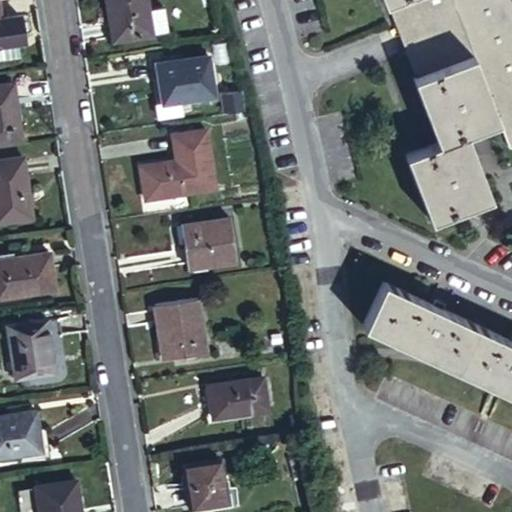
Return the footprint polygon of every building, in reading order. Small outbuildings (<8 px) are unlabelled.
[(150,0),(111,0),(117,36),(169,28),(166,4),(152,6),(150,0)] [(511,0),(391,0),(393,3),(398,1),(428,75),(422,77),(448,143),(417,155),(443,221),(502,197),(477,133),(508,121),(511,129),(511,0)] [(0,19),(0,37),(1,46),(21,43),(17,17),(0,19)] [(195,61),(145,69),(150,108),(201,101),(195,61)] [(0,84),(0,142),(19,140),(11,83),(0,84)] [(226,115),(243,112),(240,95),(223,97),(226,115)] [(177,161),(137,168),(143,199),(214,188),(205,130),(173,135),(177,161)] [(21,161),(0,164),(0,226),(29,222),(21,161)] [(231,221),(182,228),(188,269),(237,263),(231,221)] [(0,301),(17,300),(17,293),(50,290),(45,252),(10,256),(9,252),(0,253),(0,301)] [(435,314),(422,308),(376,285),(353,329),(511,406),(511,351),(503,348),(435,314)] [(156,361),(178,358),(187,356),(197,355),(189,301),(149,308),(156,361)] [(425,303),(422,308),(435,314),(438,309),(425,303)] [(8,363),(9,371),(10,378),(49,372),(44,334),(53,333),(52,320),(4,326),(8,363)] [(511,344),(506,342),(503,348),(511,351),(511,344)] [(203,387),(208,419),(230,416),(263,411),(258,378),(203,387)] [(0,413),(0,453),(32,450),(27,410),(0,413)] [(212,460),(178,465),(184,504),(218,500),(212,460)] [(30,486),(33,511),(74,511),(70,480),(30,486)]
